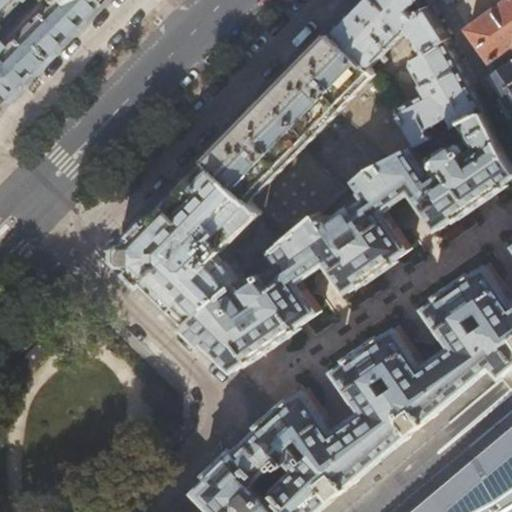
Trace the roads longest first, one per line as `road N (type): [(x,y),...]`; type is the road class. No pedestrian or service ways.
road 1 (residential): [(134,511),(230,416),(221,390),(26,208)]
road 2 (tertiary): [(26,208),(227,0)]
